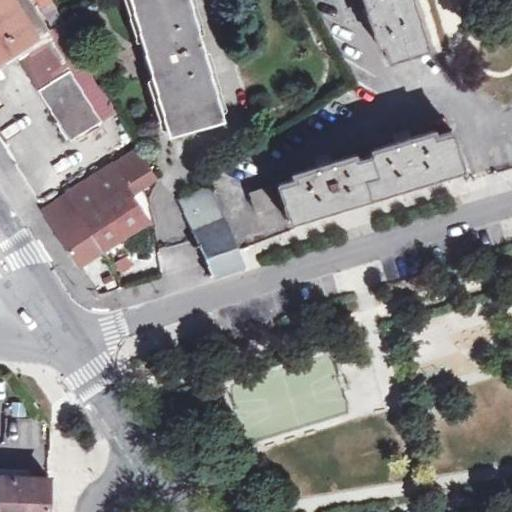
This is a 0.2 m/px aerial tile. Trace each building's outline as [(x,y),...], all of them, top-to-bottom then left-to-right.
[(99,117),(43,31),(48,27),(31,0),(0,0),(0,64),(16,55),(69,136),(99,117)] [(132,0),(169,133),(222,118),(188,0),(132,0)] [(362,0),(367,13),(372,30),(377,28),(387,59),(426,48),(425,46),(411,0),(362,0)] [(286,221),(290,220),(291,222),(464,169),(451,130),(421,139),(419,134),(404,139),(388,144),(390,149),(344,163),(342,157),(325,163),(308,168),(309,173),(278,183),(288,214),(284,215),(286,221)] [(146,218),(127,186),(132,184),(136,191),(150,183),(144,175),(153,169),(138,144),(41,206),(77,261),(146,218)] [(178,199),(197,238),(207,261),(214,274),(224,271),(243,265),(241,250),(212,186),(178,199)] [(267,186),(248,192),(254,212),(273,206),(267,186)] [(16,442),(14,417),(3,418),(5,443),(16,442)] [(1,466),(0,466),(0,511),(47,511),(48,477),(1,474),(1,466)]
